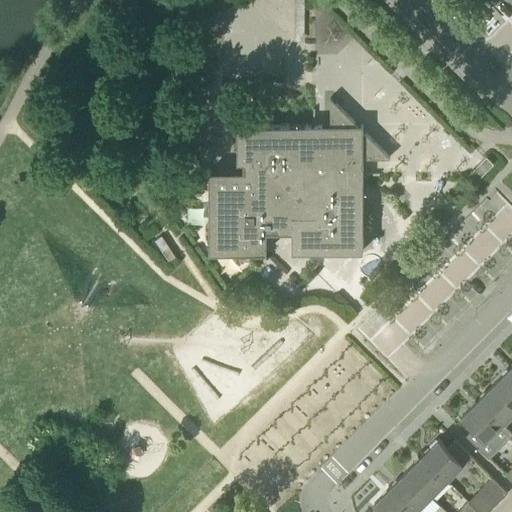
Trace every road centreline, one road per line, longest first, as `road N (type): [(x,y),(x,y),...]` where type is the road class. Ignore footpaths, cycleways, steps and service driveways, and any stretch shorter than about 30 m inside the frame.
road 1 (residential): [(314,511),(319,483),(511,286)]
road 2 (tertiary): [(511,87),(482,72),(411,0)]
